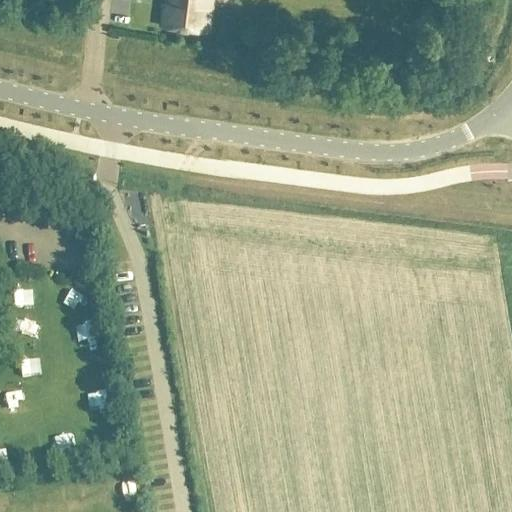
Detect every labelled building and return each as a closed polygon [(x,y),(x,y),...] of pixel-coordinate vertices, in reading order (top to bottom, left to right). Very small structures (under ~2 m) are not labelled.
[(210,9),(211,0),(163,0),(163,3),(160,26),(209,32),(212,9),(210,9)] [(0,195),(0,221),(2,222),(4,214),(9,198),(0,195)] [(69,294),(71,314),(91,312),(89,292),(69,294)] [(74,341),(95,340),(94,327),(73,328),(74,341)] [(97,361),(77,369),(84,389),(105,381),(97,361)] [(2,412),(26,407),(24,396),(0,401),(2,412)] [(86,397),(86,416),(105,416),(106,398),(86,397)] [(51,465),(71,463),(70,444),(50,445),(51,465)] [(31,449),(11,455),(17,473),(37,468),(31,449)] [(115,494),(99,496),(101,511),(105,511),(117,510),(115,494)]
